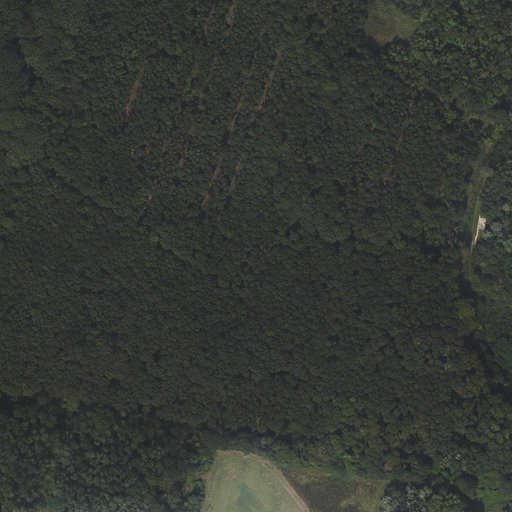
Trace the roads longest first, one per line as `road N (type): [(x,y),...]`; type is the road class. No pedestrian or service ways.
road 1 (track): [(418,413),(36,158)]
road 2 (track): [(36,158),(90,0)]
